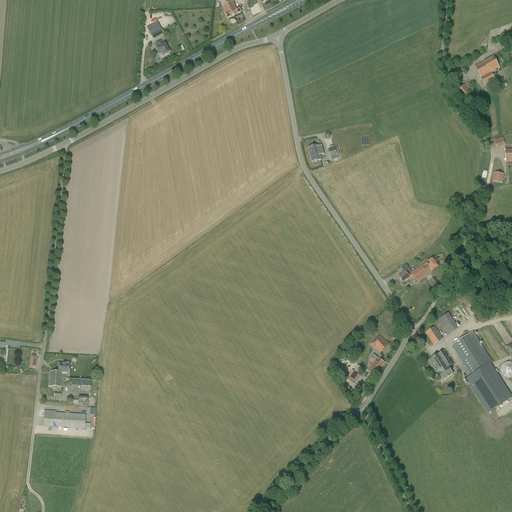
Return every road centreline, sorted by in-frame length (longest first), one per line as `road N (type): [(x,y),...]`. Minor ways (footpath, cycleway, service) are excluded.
road 1 (unclassified): [(360,407),(408,326),(306,168),(277,34)]
road 2 (unclassified): [(65,143),(34,425)]
road 3 (unclassified): [(65,143),(237,47),(277,34)]
road 4 (primary): [(300,0),(92,115)]
road 5 (track): [(408,330),(445,283),(491,163)]
road 6 (unclassified): [(491,163),(489,144),(455,102),(444,73),(447,0)]
road 7 (unclassified): [(262,511),(360,407)]
